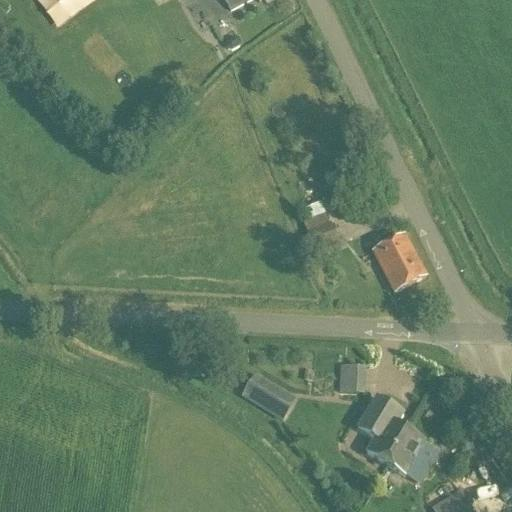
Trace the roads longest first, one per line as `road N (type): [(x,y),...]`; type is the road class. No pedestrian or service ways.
road 1 (tertiary): [(0,307),(475,336)]
road 2 (tertiary): [(475,336),(315,0)]
